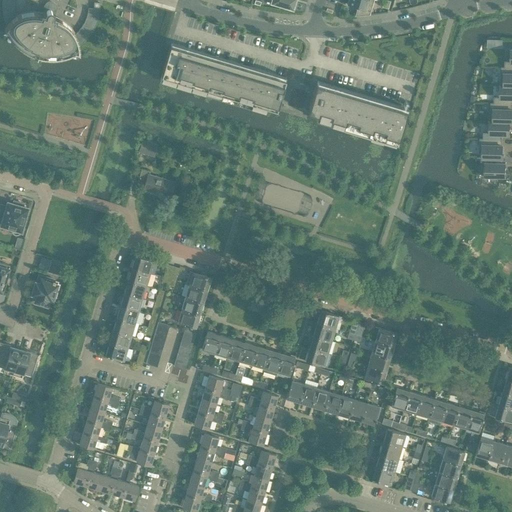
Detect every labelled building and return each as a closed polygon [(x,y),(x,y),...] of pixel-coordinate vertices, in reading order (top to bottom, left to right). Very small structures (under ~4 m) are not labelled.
[(88,8),(88,7),(88,9),(87,11),(87,13),(87,15),(86,17),(85,19),(85,21),(84,22),(83,24),(82,26),(81,27),(79,29),(78,30),(77,32),(75,33),(74,35),(73,33),(72,31),(72,30),(70,29),(69,27),(68,26),(66,24),(65,23),(64,22),(62,21),(60,20),(57,18),(55,18),(54,17),(54,14),(56,9),(56,7),(55,5),(54,3),(53,3),(50,2),(49,2),(47,2),(45,4),(44,6),(43,11),(42,14),(40,13),(38,13),(35,12),(33,12),(31,12),(28,12),(26,13),(24,13),(21,14),(19,15),(18,16),(15,17),(15,15),(14,13),(14,11),(14,9),(14,7),(13,5),(14,3),(14,2),(13,0),(2,0),(2,3),(2,6),(2,9),(2,12),(3,15),(3,17),(4,20),(5,23),(6,26),(4,28),(8,29),(9,31),(10,33),(11,35),(13,37),(14,38),(16,40),(18,42),(20,43),(21,45),(23,46),(25,47),(27,49),(30,50),(32,51),(34,52),(36,52),(35,55),(36,55),(37,53),(39,53),(42,54),(44,54),(46,54),(49,54),(51,54),(53,54),(56,54),(58,54),(60,53),(63,53),(65,52),(67,52),(70,51),(72,50),(74,49),(77,49),(77,47),(79,45),(82,43),(84,41),(86,39),(88,37),(90,34),(92,32),(93,29),(94,27),(96,24),(97,21),(98,18),(98,15),(99,12),(99,9),(99,6),(99,4),(99,2),(93,2),(93,8),(88,8)] [(292,9),(294,0),(266,0),(266,1),(292,9)] [(357,7),(355,16),(369,15),(373,1),(370,0),(348,0),(347,4),(357,7)] [(285,79),(170,45),(161,75),(276,110),(285,79)] [(501,67),(511,67),(511,49),(511,61),(505,61),(504,67),(501,67)] [(511,67),(501,67),(501,86),(511,85),(511,67)] [(316,83),(307,111),(398,139),(407,110),(316,83)] [(490,103),(511,103),(511,85),(501,86),(500,97),(494,97),(494,103),(490,103)] [(511,103),(490,103),(490,121),(511,121),(511,103)] [(480,138),(480,139),(502,140),(502,134),(509,134),(510,122),(511,122),(511,121),(490,121),(490,133),(483,133),(483,139),(480,138)] [(142,139),(138,152),(154,156),(157,144),(142,139)] [(480,139),(479,157),(482,158),(502,158),(502,145),(502,140),(480,139)] [(482,158),(482,176),(499,176),(505,176),(505,163),(503,163),(502,163),(502,158),(482,158)] [(169,196),(173,182),(148,174),(149,171),(141,169),(138,180),(145,182),(143,189),(169,196)] [(0,225),(1,226),(2,225),(11,228),(11,229),(11,230),(11,231),(11,232),(12,233),(13,234),(14,234),(15,235),(16,235),(17,235),(17,234),(18,234),(19,234),(20,233),(20,232),(21,232),(27,208),(22,207),(23,204),(14,201),(13,204),(7,202),(6,206),(0,203),(0,225)] [(131,267),(149,273),(153,260),(135,255),(131,267)] [(52,260),(49,271),(64,276),(68,264),(52,260)] [(0,291),(2,292),(4,283),(5,283),(7,278),(6,277),(10,265),(0,262),(0,291)] [(163,277),(169,279),(173,266),(167,264),(163,277)] [(169,279),(175,280),(178,268),(173,266),(169,279)] [(128,280),(145,285),(149,273),(131,267),(128,280)] [(190,271),(186,284),(188,285),(188,284),(206,290),(210,277),(192,272),(190,271)] [(37,283),(35,282),(34,286),(35,286),(34,291),(33,291),(32,294),(36,296),(35,302),(47,305),(49,299),(52,301),(58,281),(39,275),(37,283)] [(124,292),(142,298),(145,285),(128,280),(124,292)] [(185,297),(203,302),(206,290),(188,284),(188,285),(185,297)] [(120,305),(138,310),(142,298),(124,292),(120,305)] [(181,309),(199,315),(203,302),(185,297),(181,309)] [(117,317),(134,322),(138,310),(120,305),(117,317)] [(199,315),(181,309),(177,322),(195,327),(199,315)] [(317,323),(335,328),(339,315),(321,310),(317,323)] [(113,330),(131,335),(134,322),(117,317),(113,330)] [(349,332),(355,334),(359,321),(353,320),(349,332)] [(156,327),(168,331),(169,325),(158,321),(156,327)] [(355,334),(361,336),(365,323),(359,321),(355,334)] [(313,335),(331,340),(335,328),(317,323),(313,335)] [(154,333),(166,337),(168,331),(156,327),(154,333)] [(375,340),(393,345),(397,333),(379,327),(375,340)] [(182,335),(194,339),(196,332),(184,329),(182,335)] [(109,342),(127,347),(131,335),(113,330),(109,342)] [(214,353),(220,335),(207,331),(201,349),(214,353)] [(152,339),(164,343),(166,337),(154,333),(152,339)] [(181,341),(192,345),(194,339),(182,335),(181,341)] [(220,335),(214,353),(227,356),(232,339),(220,335)] [(309,347),(327,353),(331,340),(313,335),(309,347)] [(151,345),(163,349),(164,343),(152,339),(151,345)] [(232,339),(227,356),(239,360),(245,342),(232,339)] [(371,353),(389,358),(393,345),(375,340),(371,353)] [(179,347),(191,351),(192,345),(181,341),(179,347)] [(127,347),(109,342),(106,355),(123,360),(127,347)] [(245,342),(239,360),(252,364),(257,346),(245,342)] [(3,345),(0,354),(0,366),(4,368),(3,372),(13,375),(20,350),(10,347),(11,346),(4,344),(4,345),(3,345)] [(149,351),(161,354),(163,349),(151,345),(149,351)] [(257,346),(252,364),(264,367),(269,349),(257,346)] [(177,353),(189,357),(191,351),(179,347),(177,353)] [(327,353),(309,347),(305,360),(309,361),(309,362),(312,363),(312,362),(323,366),(327,353)] [(269,349),(264,367),(263,371),(276,375),(277,371),(282,353),(269,349)] [(20,350),(13,375),(22,378),(23,374),(31,376),(34,369),(35,369),(37,363),(36,362),(38,355),(36,355),(36,354),(30,352),(30,353),(20,350)] [(146,353),(140,351),(139,351),(135,364),(142,366),(146,353)] [(147,357),(159,360),(161,354),(149,351),(147,357)] [(176,359),(187,363),(189,357),(177,353),(176,359)] [(282,353),(277,371),(290,375),(293,363),(294,363),(294,361),(295,357),(282,353)] [(368,365),(386,371),(389,358),(371,353),(368,365)] [(159,360),(147,357),(146,363),(157,366),(159,360)] [(187,363),(176,359),(174,365),(185,369),(187,363)] [(386,371),(368,365),(364,378),(376,381),(376,382),(378,383),(378,382),(382,383),(386,371)] [(205,387),(229,394),(231,390),(224,388),(224,390),(220,389),(223,379),(208,375),(205,387)] [(502,391),(511,394),(511,380),(506,379),(502,391)] [(299,402),(304,384),(291,380),(288,392),(287,392),(287,394),(286,398),(299,402)] [(94,395),(118,402),(119,398),(113,396),(112,397),(109,396),(112,387),(97,383),(94,395)] [(304,384),(299,402),(311,405),(316,388),(304,384)] [(228,400),(229,394),(205,387),(201,399),(216,403),(218,395),(222,396),(221,398),(228,400)] [(403,409),(409,391),(396,387),(391,405),(403,409)] [(316,388),(311,405),(324,409),(329,391),(316,388)] [(249,400),(274,407),(277,395),(263,391),(260,400),(256,399),(257,398),(250,396),(249,400)] [(329,391),(324,409),(336,413),(341,395),(329,391)] [(409,391),(403,409),(410,411),(409,415),(414,417),(421,395),(409,391)] [(511,394),(502,391),(498,404),(511,407),(511,394)] [(11,397),(21,400),(25,401),(26,396),(13,392),(11,397)] [(90,407),(104,411),(107,403),(110,404),(110,405),(116,407),(118,402),(94,395),(90,407)] [(341,395),(336,413),(349,417),(354,399),(341,395)] [(428,416),(427,421),(433,398),(421,395),(414,417),(415,417),(416,413),(428,416)] [(21,400),(11,397),(11,398),(7,397),(5,402),(19,406),(21,400)] [(433,398),(427,421),(439,424),(441,420),(446,402),(433,398)] [(198,411),(222,418),(223,414),(217,412),(216,414),(213,413),(216,403),(201,399),(198,411)] [(354,399),(349,417),(361,420),(366,403),(354,399)] [(141,404),(140,409),(165,416),(168,404),(154,400),(151,409),(147,408),(148,406),(141,404)] [(256,415),(270,420),(274,407),(249,400),(247,405),(254,407),(254,406),(258,407),(256,415)] [(446,402),(441,420),(453,424),(458,406),(446,402)] [(366,403),(361,420),(374,424),(379,407),(366,403)] [(511,407),(498,404),(494,416),(498,418),(501,419),(501,418),(511,421),(511,407)] [(458,406),(453,424),(466,428),(471,410),(458,406)] [(86,419),(111,426),(112,422),(106,420),(105,422),(102,421),(104,411),(90,407),(86,419)] [(165,416),(140,409),(138,414),(145,416),(145,414),(149,416),(147,424),(161,428),(165,416)] [(471,410),(466,428),(472,430),(470,436),(476,437),(482,419),(483,417),(484,413),(471,410)] [(222,418),(198,411),(194,424),(209,428),(211,419),(215,420),(214,422),(221,424),(222,418)] [(0,417),(0,444),(2,445),(2,446),(8,448),(9,447),(10,447),(12,440),(13,440),(15,434),(14,434),(16,426),(15,426),(16,425),(16,424),(16,423),(17,422),(17,421),(16,420),(16,419),(16,418),(15,417),(14,416),(14,415),(13,415),(12,414),(4,412),(4,413),(1,412),(0,417)] [(241,424),(266,432),(270,420),(256,415),(253,425),(249,423),(249,422),(243,420),(241,424)] [(109,431),(111,426),(86,419),(83,431),(97,436),(100,427),(103,428),(103,430),(109,431)] [(161,428),(147,424),(144,433),(140,432),(141,430),(134,428),(133,433),(158,440),(161,428)] [(266,432),(241,424),(240,429),(247,431),(247,430),(251,431),(248,440),(263,444),(266,432)] [(383,441),(401,446),(405,434),(393,430),(393,429),(391,429),(391,430),(387,428),(383,441)] [(107,438),(97,436),(83,431),(79,444),(94,448),(96,439),(100,440),(99,441),(106,443),(107,438)] [(487,458),(493,440),(494,436),(481,432),(477,448),(476,448),(476,450),(475,454),(487,458)] [(158,440),(133,433),(131,438),(138,440),(138,439),(142,440),(140,448),(154,452),(158,440)] [(200,445),(225,452),(226,448),(219,446),(219,448),(216,447),(219,437),(204,433),(200,445)] [(500,462),(505,444),(493,440),(487,458),(500,462)] [(383,441),(379,453),(397,459),(401,446),(383,441)] [(511,465),(511,446),(505,444),(500,462),(511,465)] [(154,452),(140,448),(129,445),(128,450),(134,452),(135,451),(139,452),(136,461),(151,465),(154,452)] [(225,452),(200,445),(196,457),(211,462),(214,453),(217,454),(216,456),(223,458),(225,452)] [(442,458),(460,464),(464,451),(460,450),(460,449),(458,449),(446,446),(442,458)] [(247,459),(272,467),(276,454),(261,450),(258,459),(254,458),(255,457),(248,455),(247,459)] [(379,453),(376,466),(394,471),(397,459),(379,453)] [(211,462),(196,457),(193,469),(217,477),(219,472),(212,470),(212,472),(209,471),(211,462)] [(439,471),(456,476),(460,464),(442,458),(439,471)] [(85,485),(93,461),(88,459),(86,466),(87,466),(86,469),(77,467),(73,481),(85,485)] [(272,467),(247,459),(245,464),(252,466),(252,465),(256,466),(254,474),(268,479),(272,467)] [(97,489),(102,474),(93,471),(94,468),(95,469),(97,462),(93,461),(85,485),(97,489)] [(109,492),(117,468),(112,466),(110,473),(111,474),(110,477),(102,474),(97,489),(109,492)] [(394,471),(376,466),(372,479),(390,484),(394,471)] [(122,496),(129,472),(128,471),(125,481),(117,479),(118,476),(119,476),(121,469),(117,468),(109,492),(122,496)] [(217,477),(193,469),(189,481),(204,486),(207,477),(210,478),(209,480),(216,482),(217,477)] [(435,483),(453,489),(456,476),(439,471),(435,483)] [(129,472),(122,496),(134,500),(138,485),(129,482),(130,479),(131,479),(133,473),(129,472)] [(268,479),(254,474),(251,483),(247,482),(247,481),(241,479),(240,483),(265,491),(268,479)] [(414,477),(408,476),(404,488),(410,490),(414,477)] [(414,477),(410,490),(417,492),(420,479),(414,477)] [(204,486),(189,481),(186,493),(210,501),(211,496),(205,495),(204,496),(202,495),(204,486)] [(265,491),(240,483),(238,488),(245,490),(245,489),(249,490),(246,498),(261,503),(265,491)] [(453,489),(435,483),(431,496),(449,501),(453,489)] [(210,501),(186,493),(182,506),(197,510),(200,500),(203,501),(202,504),(209,506),(210,501)] [(258,511),(261,503),(246,498),(244,508),(240,506),(240,505),(233,503),(232,507),(248,511),(258,511)]
